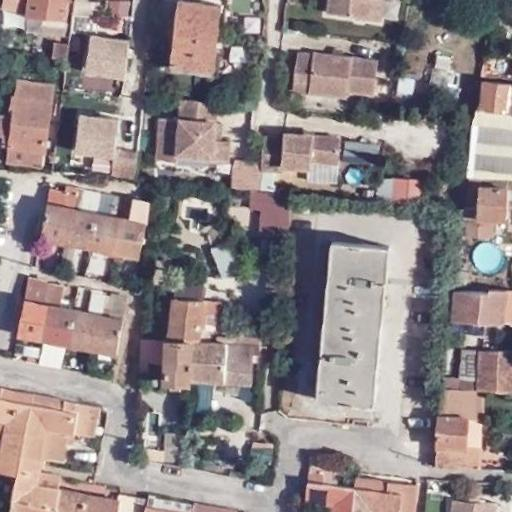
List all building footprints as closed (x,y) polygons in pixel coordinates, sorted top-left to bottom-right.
[(5,0),(5,4),(30,7),(30,16),(68,19),(69,0),(5,0)] [(220,0),(179,0),(174,61),(214,65),(220,0)] [(328,0),(327,14),(369,20),(371,0),(328,0)] [(371,0),(369,20),(379,21),(381,0),(371,0)] [(73,33),(95,29),(92,13),(71,17),(73,33)] [(132,41),(93,36),(89,75),(127,80),(132,41)] [(53,56),(68,57),(70,41),(55,40),(53,56)] [(331,54),(328,54),(312,52),(312,55),(295,53),(292,82),(308,84),(308,93),(346,97),(346,89),(371,93),(376,59),(338,55),(337,55),(336,60),(331,60),(331,54)] [(7,145),(41,147),(45,147),(51,82),(13,78),(11,94),(8,94),(7,112),(0,111),(0,124),(3,125),(2,134),(2,142),(7,145)] [(290,92),(308,93),(308,84),(292,82),(290,92)] [(466,165),(465,176),(466,176),(511,178),(511,84),(484,82),(480,109),(475,108),(466,165)] [(215,126),(217,104),(181,100),(177,157),(211,160),(211,164),(227,165),(229,145),(221,144),(213,144),(215,126)] [(114,178),(137,181),(140,154),(119,153),(121,120),(83,117),(80,155),(115,158),(114,178)] [(222,127),(215,126),(213,144),(221,144),(222,127)] [(283,141),(263,140),(261,172),(281,174),(281,168),(309,170),(310,162),(337,165),(340,141),(283,136),(283,141)] [(39,166),(41,147),(7,145),(5,163),(39,166)] [(250,192),(258,193),(260,173),(232,170),(230,190),(250,192)] [(423,176),(381,175),(380,197),(423,198),(423,176)] [(511,190),(511,178),(466,176),(465,176),(459,211),(456,236),(490,240),(492,219),(506,220),(509,190),(511,190)] [(376,204),(379,184),(363,182),(359,202),(376,204)] [(84,203),(85,200),(86,191),(67,187),(64,200),(84,203)] [(258,193),(250,192),(249,208),(260,209),(259,238),(288,240),(290,196),(258,193)] [(95,214),(63,206),(47,204),(39,238),(139,259),(149,204),(116,198),(114,209),(121,211),(132,213),(130,221),(120,219),(112,217),(95,214)] [(64,200),(63,206),(95,214),(98,203),(85,200),(84,203),(64,200)] [(114,209),(112,217),(120,219),(121,211),(114,209)] [(362,244),(335,240),(317,399),(345,402),(375,405),(391,247),(362,244)] [(237,275),(237,245),(217,245),(216,274),(237,275)] [(42,293),(62,297),(64,286),(47,282),(47,279),(30,276),(17,333),(116,354),(123,319),(109,317),(97,314),(60,306),(40,302),(42,293)] [(177,292),(204,290),(204,277),(176,279),(177,292)] [(454,290),(450,334),(483,335),(484,321),(488,321),(511,322),(511,289),(489,288),(488,292),(454,290)] [(113,295),(109,295),(95,292),(93,302),(93,303),(99,304),(111,307),(113,295)] [(99,304),(97,314),(109,317),(123,319),(127,296),(111,292),(109,295),(113,295),(111,307),(99,304)] [(42,293),(40,302),(60,306),(62,297),(42,293)] [(170,340),(191,341),(198,342),(199,322),(219,323),(220,308),(200,307),(200,300),(172,299),(170,340)] [(189,384),(189,378),(191,341),(170,340),(168,340),(165,382),(189,384)] [(198,342),(191,341),(189,378),(254,383),(256,354),(259,355),(260,346),(198,342)] [(472,381),(460,381),(459,390),(485,391),(511,392),(511,351),(483,350),(481,376),(481,381),(472,381)] [(460,381),(444,380),(443,390),(459,390),(460,381)] [(238,511),(237,511),(237,509),(196,501),(195,505),(193,511),(186,511),(148,505),(150,499),(121,493),(119,499),(59,488),(61,475),(40,471),(43,456),(49,428),(68,432),(74,433),(75,431),(90,434),(91,431),(96,406),(0,386),(0,437),(2,438),(0,450),(0,449),(0,472),(16,475),(9,511),(238,511)] [(485,420),(485,391),(459,390),(443,390),(439,421),(437,468),(483,470),(484,448),(468,447),(469,419),(485,420)] [(109,408),(96,406),(91,431),(104,434),(109,408)] [(485,420),(469,419),(468,447),(484,448),(485,420)] [(63,460),(68,432),(49,428),(43,456),(63,460)] [(183,432),(144,429),(143,456),(181,459),(183,432)] [(311,457),(310,472),(325,473),(325,482),(332,483),(333,459),(311,457)] [(373,511),(373,510),(383,511),(394,511),(401,511),(406,482),(359,477),(358,486),(332,483),(325,482),(325,473),(310,472),(306,502),(331,505),(330,511),(373,511)] [(415,511),(418,483),(406,482),(401,511),(415,511)] [(150,496),(150,499),(148,505),(186,511),(193,511),(195,505),(150,496)] [(497,511),(498,502),(454,499),(453,511),(497,511)]
